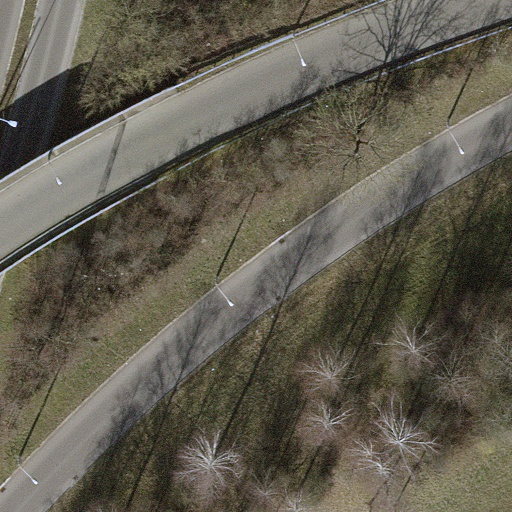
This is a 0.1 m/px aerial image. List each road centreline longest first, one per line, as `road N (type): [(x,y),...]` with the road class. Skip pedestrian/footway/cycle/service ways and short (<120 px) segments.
road 1 (tertiary): [(17,511),(147,380),(272,271),(511,123)]
road 2 (tertiary): [(478,0),(319,61),(0,233)]
road 3 (tertiary): [(0,220),(59,0)]
